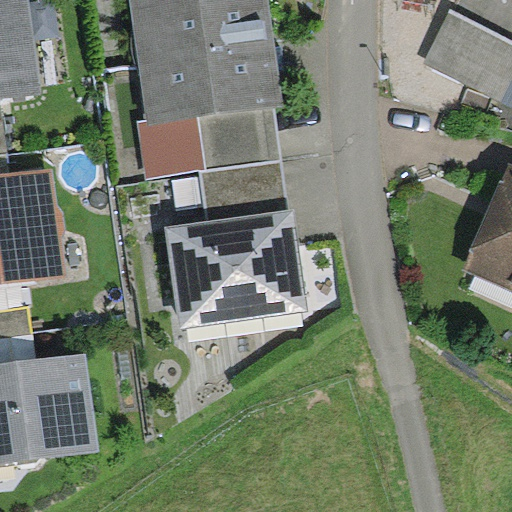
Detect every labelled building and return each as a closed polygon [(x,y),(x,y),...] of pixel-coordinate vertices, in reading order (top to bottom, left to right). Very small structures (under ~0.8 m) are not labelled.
[(13,0),(0,0),(0,98),(45,91),(38,35),(21,38),(13,0)] [(263,0),(125,0),(143,127),(279,108),(263,0)] [(511,33),(453,11),(430,70),(511,101),(511,33)] [(49,174),(0,179),(0,282),(60,276),(49,174)] [(511,185),(505,182),(464,276),(511,296),(511,185)] [(292,216),(164,230),(176,345),(305,331),(292,216)] [(84,359),(0,369),(0,467),(95,456),(84,359)]
